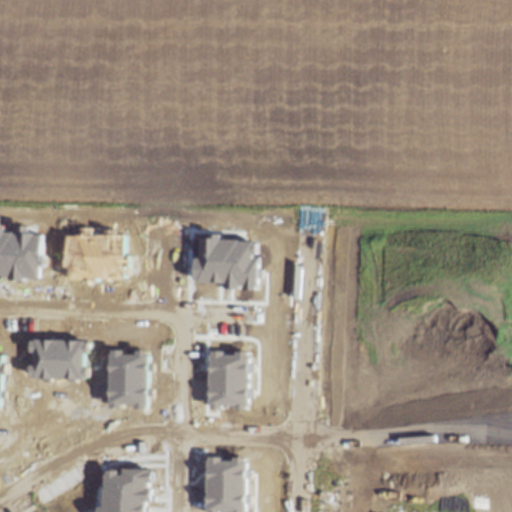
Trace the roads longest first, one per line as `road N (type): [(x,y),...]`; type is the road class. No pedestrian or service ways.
road 1 (residential): [(296,431),(141,433),(90,444),(0,500)]
road 2 (residential): [(253,313),(0,306)]
road 3 (residential): [(175,511),(182,314)]
